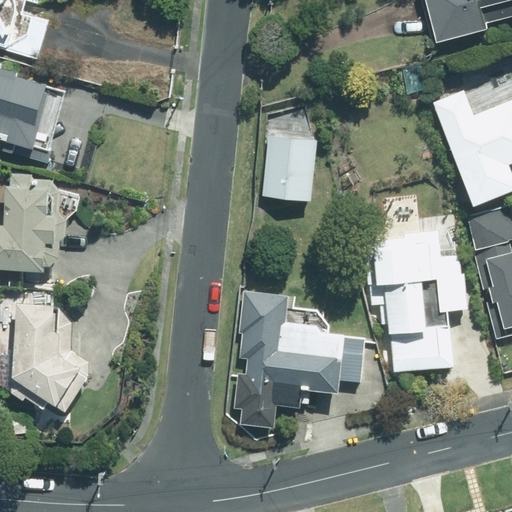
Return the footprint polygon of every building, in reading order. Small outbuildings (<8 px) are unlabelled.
[(0,0),(0,45),(43,57),(53,19),(28,13),(31,0),(41,0),(45,1),(45,0),(0,0)] [(511,0),(433,0),(445,40),(494,26),(492,19),(511,13),(511,0)] [(0,145),(1,146),(4,135),(39,144),(56,80),(0,65),(0,145)] [(466,84),(435,97),(475,188),(511,171),(511,95),(477,111),(466,84)] [(320,136),(273,131),(267,191),(314,195),(320,136)] [(0,222),(0,265),(54,268),(54,254),(64,254),(66,231),(74,232),(75,215),(66,214),(67,189),(57,189),(57,178),(12,176),(10,223),(0,222)] [(511,204),(468,215),(500,336),(511,332),(511,204)] [(466,230),(371,238),(376,301),(384,300),(385,320),(395,320),(398,365),(457,360),(453,303),(471,301),(466,230)] [(291,298),(257,294),(248,371),(243,370),(239,404),(245,404),(243,418),(277,422),(280,401),(304,403),(306,384),(346,388),(352,332),(326,329),(327,321),(289,317),(291,298)] [(63,302),(23,301),(21,374),(74,408),(97,372),(91,368),(97,359),(77,346),(78,318),(70,318),(70,310),(62,310),(63,302)]
